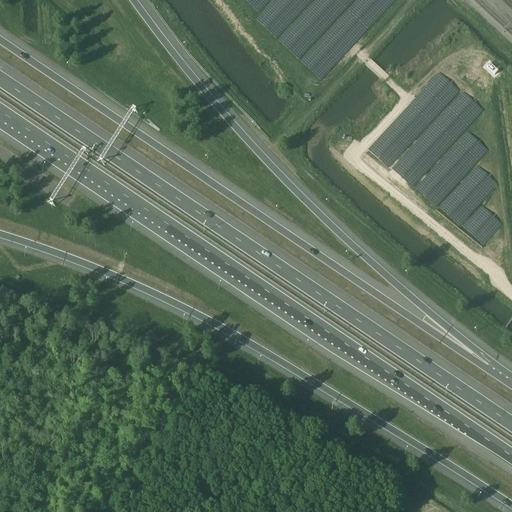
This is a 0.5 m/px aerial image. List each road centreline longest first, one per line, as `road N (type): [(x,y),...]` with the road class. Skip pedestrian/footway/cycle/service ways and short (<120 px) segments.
road 1 (motorway): [(511,425),(0,78)]
road 2 (motorway): [(0,111),(511,456)]
road 3 (motorway): [(488,369),(0,40)]
road 4 (motorway): [(0,234),(203,317),(511,506)]
road 5 (motorway): [(488,369),(281,179),(131,0)]
